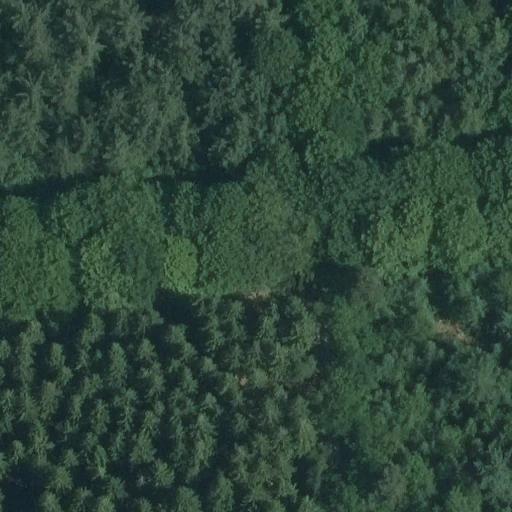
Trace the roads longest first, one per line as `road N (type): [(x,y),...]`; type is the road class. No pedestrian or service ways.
road 1 (tertiary): [(0,273),(511,223)]
road 2 (track): [(289,0),(327,328)]
road 3 (track): [(511,17),(296,59)]
road 4 (track): [(327,328),(336,511)]
